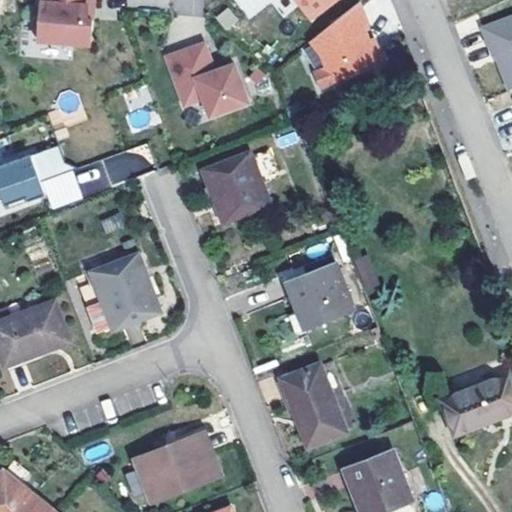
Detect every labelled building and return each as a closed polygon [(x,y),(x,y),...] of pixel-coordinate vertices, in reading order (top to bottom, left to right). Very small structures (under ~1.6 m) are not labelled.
[(46,0),(42,49),(95,54),(97,28),(92,28),(92,15),(98,15),(99,0),(46,0)] [(234,0),(247,19),(275,0),(234,0)] [(293,0),(317,30),(351,3),(348,0),(293,0)] [(230,8),(215,16),(224,32),(239,24),(230,8)] [(375,34),(364,11),(316,49),(326,62),(332,75),(320,80),(327,97),(385,72),(388,67),(385,59),(378,57),(376,52),(375,48),(370,35),(375,34)] [(497,60),(508,88),(511,86),(511,14),(482,26),(492,53),(494,52),(497,51),(498,55),(500,59),(497,60)] [(385,59),(380,47),(375,48),(376,52),(378,57),(385,59)] [(209,53),(171,67),(189,115),(208,108),(214,126),(253,112),(239,74),(219,81),(209,53)] [(35,165),(45,192),(83,178),(70,172),(63,155),(35,165)] [(255,160),(207,180),(227,231),(275,211),(255,160)] [(0,178),(0,190),(10,216),(32,208),(33,211),(50,205),(45,192),(35,165),(0,178)] [(369,254),(357,259),(372,297),(383,292),(369,254)] [(143,262),(96,281),(119,339),(166,321),(143,262)] [(341,270),(292,290),(304,321),(296,324),(302,339),(310,336),(312,339),(361,319),(341,270)] [(57,309),(0,330),(0,347),(11,373),(73,348),(57,309)] [(326,375),(291,389),(317,454),(352,440),(326,375)] [(511,381),(450,407),(463,441),(511,421),(511,381)] [(172,450),(175,458),(208,445),(224,485),(233,482),(214,434),(172,450)] [(208,445),(175,458),(145,469),(148,477),(134,482),(144,508),(157,503),(161,509),(224,485),(208,445)] [(401,459),(353,477),(366,511),(411,511),(421,508),(401,459)] [(51,511),(10,480),(0,492),(0,511),(51,511)]
